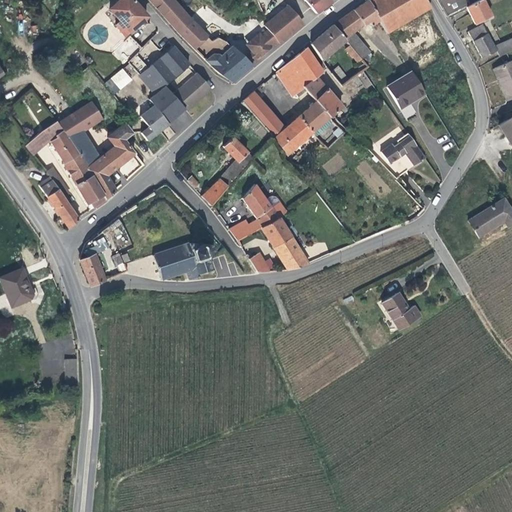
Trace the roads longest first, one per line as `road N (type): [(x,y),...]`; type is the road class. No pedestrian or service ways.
road 1 (residential): [(426,221),(322,266),(269,279),(127,283),(77,296)]
road 2 (residential): [(433,0),(484,106),(479,135),(426,221)]
road 3 (secondary): [(83,511),(92,358),(77,296)]
road 4 (residential): [(349,0),(231,99)]
road 5 (residential): [(161,161),(58,247)]
road 6 (residential): [(231,99),(141,0)]
